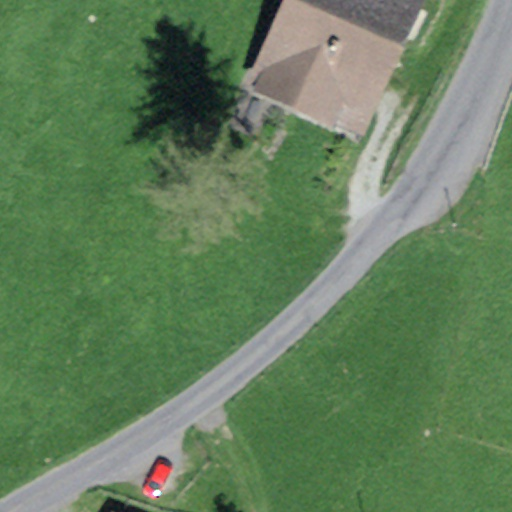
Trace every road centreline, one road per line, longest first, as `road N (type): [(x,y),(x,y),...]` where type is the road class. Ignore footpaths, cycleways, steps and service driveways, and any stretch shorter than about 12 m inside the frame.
road 1 (unclassified): [(511,0),(459,121),(389,237),(208,405),(18,511)]
road 2 (track): [(208,405),(257,474),(262,511)]
